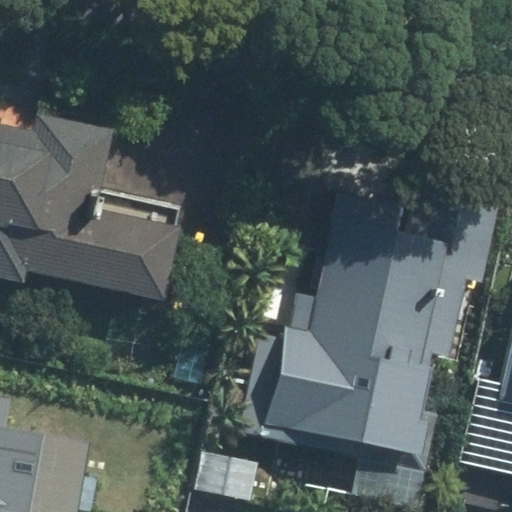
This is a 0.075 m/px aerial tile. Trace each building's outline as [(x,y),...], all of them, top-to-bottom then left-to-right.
[(12,270),(147,300),(164,226),(80,208),(98,128),(25,112),(21,131),(0,126),(0,280),(10,282),(12,270)] [(250,325),(229,430),(401,465),(423,353),(441,357),(457,277),(473,280),(491,189),(449,180),(437,240),(388,230),(393,205),(326,191),(305,295),(278,289),(270,329),(250,325)] [(511,404),(511,282),(486,398),(511,404)] [(0,511),(61,511),(74,440),(0,427),(0,511)] [(253,463),(196,452),(188,497),(244,508),(253,463)]
